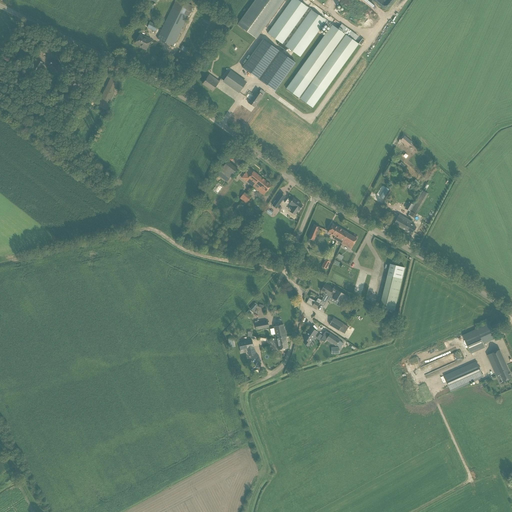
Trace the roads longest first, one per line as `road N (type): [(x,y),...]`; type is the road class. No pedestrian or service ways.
road 1 (unclassified): [(315,195),(186,94),(0,2)]
road 2 (track): [(0,263),(147,228),(189,251),(286,271)]
road 3 (unclassified): [(511,313),(315,195)]
road 4 (unclassified): [(264,379),(289,354),(301,294),(287,278),(287,263),(315,195)]
